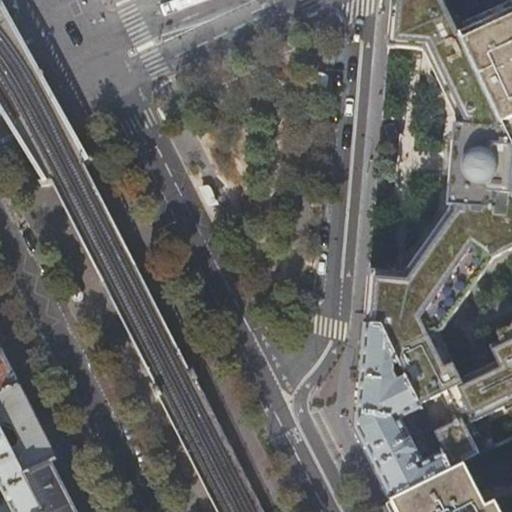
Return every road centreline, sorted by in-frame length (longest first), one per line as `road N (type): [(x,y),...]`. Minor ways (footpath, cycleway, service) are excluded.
road 1 (tertiary): [(265,392),(327,329),(359,0)]
road 2 (secondary): [(265,392),(113,84)]
road 3 (secondary): [(0,233),(144,511)]
road 4 (secondary): [(113,84),(289,0)]
road 5 (secondary): [(327,511),(265,392)]
road 6 (secondary): [(0,135),(113,84)]
road 7 (secondary): [(207,0),(93,45)]
